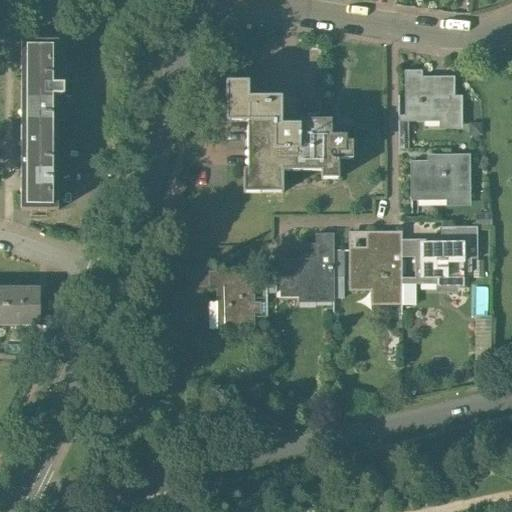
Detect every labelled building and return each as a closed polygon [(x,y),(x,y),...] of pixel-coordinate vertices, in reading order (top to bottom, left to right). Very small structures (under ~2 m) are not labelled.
[(21,127),(59,127),(59,97),(65,97),(65,85),(59,84),(59,43),(21,43),(21,127)] [(454,86),(434,86),(434,85),(433,82),(432,81),(429,80),(427,81),(426,82),(425,85),(425,86),(420,86),(421,73),(404,73),(404,116),(443,116),(443,124),(461,124),(461,97),(454,97),(454,86)] [(330,137),(330,121),(296,122),(296,126),(280,126),(280,98),(248,98),(247,84),(224,84),(225,124),(246,124),(246,152),(252,152),(253,171),(242,171),(242,194),(259,194),(259,187),(279,187),(279,194),(281,194),(281,173),(302,173),(302,167),(322,167),(322,180),(339,180),(339,154),(347,154),(346,137),(330,137)] [(59,212),(59,127),(21,127),(22,212),(59,212)] [(468,200),(468,156),(449,156),(449,161),(408,162),(409,195),(449,195),(450,200),(468,200)] [(443,247),(429,247),(430,244),(414,244),(414,259),(419,259),(419,281),(444,280),(444,288),(463,288),(463,272),(470,272),(470,259),(476,259),(476,228),(454,228),(454,234),(443,234),(443,247)] [(401,232),(382,232),(382,238),(372,238),(372,254),(366,255),(366,251),(354,251),(354,286),(382,286),(382,299),(401,299),(401,232)] [(332,234),(315,235),(315,245),(300,246),(300,261),(301,261),(301,267),(284,267),(284,292),(312,292),(312,298),(332,298),(332,234)] [(208,273),(208,268),(186,268),(186,280),(208,280),(208,273)] [(253,272),(208,273),(208,280),(209,292),(222,292),(222,330),(254,329),(253,272)] [(208,280),(186,280),(186,292),(195,292),(209,292),(208,280)] [(0,289),(0,326),(40,326),(40,289),(0,289)] [(186,292),(172,292),(172,304),(195,304),(195,292),(186,292)] [(195,304),(172,304),(172,316),(183,316),(195,316),(195,304)] [(172,316),(159,316),(159,328),(183,328),(183,316),(172,316)] [(183,339),(183,328),(159,328),(160,339),(183,339)]
